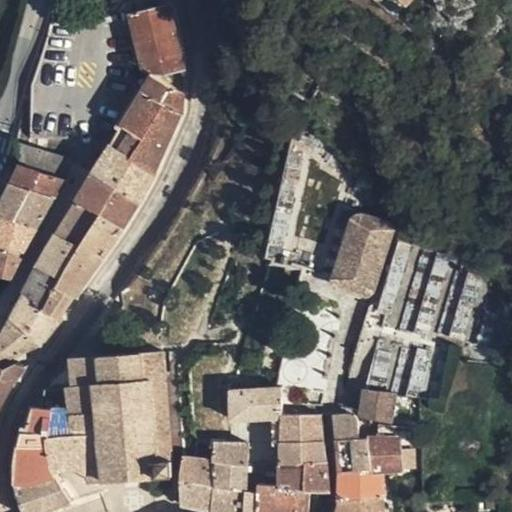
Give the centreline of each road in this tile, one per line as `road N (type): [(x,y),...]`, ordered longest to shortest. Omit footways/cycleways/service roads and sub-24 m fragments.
road 1 (secondary): [(6,511),(5,442),(163,210),(186,159),(204,79),(190,0)]
road 2 (unclassified): [(40,0),(0,139)]
